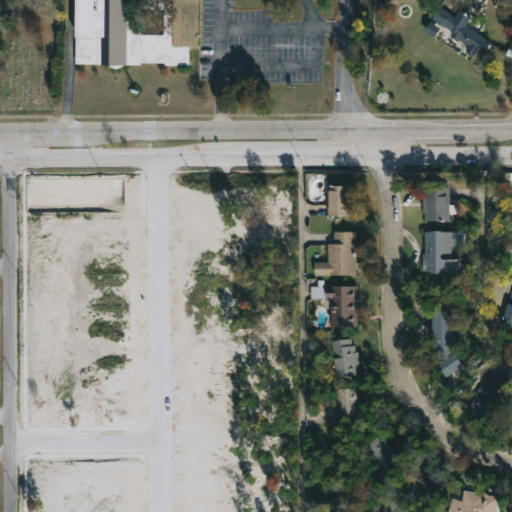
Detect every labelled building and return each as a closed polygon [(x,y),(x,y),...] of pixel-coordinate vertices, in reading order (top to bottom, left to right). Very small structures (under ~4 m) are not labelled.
[(196,0),(196,45),(188,46),(188,64),(165,64),(165,61),(163,60),(138,60),(137,64),(73,63),(74,36),(72,36),(72,0),(196,0)] [(449,13),(453,16),(459,7),(471,15),(465,24),(490,41),(484,51),(479,47),(473,56),(464,49),(467,45),(449,35),(451,31),(432,18),(440,6),(449,13)] [(434,38),(440,28),(430,21),(424,31),(434,38)] [(349,185),(349,215),(340,215),(339,224),(331,224),(331,215),(326,215),(326,204),(318,204),(319,194),(326,194),(326,184),(349,185)] [(448,199),(448,204),(455,204),(455,213),(448,213),(448,221),(424,221),(424,213),(422,213),(422,196),(425,196),(425,187),(448,187),(448,199)] [(450,245),(450,259),(457,259),(457,272),(419,271),(420,263),(422,263),(423,230),(463,231),(463,245),(450,245)] [(263,231),(263,259),(251,259),(251,251),(232,250),(232,248),(227,248),(227,253),(215,253),(216,235),(228,235),(227,237),(232,237),(232,235),(252,236),(252,231),(263,231)] [(355,232),(354,275),(312,275),(312,262),(326,262),(326,243),(332,244),(333,231),(355,232)] [(324,279),(324,286),(355,285),(356,327),(329,326),(329,299),(324,299),(324,298),(308,298),(308,285),(315,285),(315,279),(324,279)] [(511,329),(499,326),(510,289),(511,289),(511,329)] [(451,311),(451,353),(461,366),(444,377),(434,364),(428,360),(428,331),(427,331),(426,325),(430,325),(430,311),(451,311)] [(350,338),(350,345),(353,344),(354,351),(357,351),(359,374),(334,377),(329,340),(350,338)] [(499,381),(508,387),(491,409),(499,415),(491,426),(466,407),(483,383),(487,386),(494,377),(499,381)] [(361,417),(340,420),(336,389),(358,387),(361,417)] [(396,457),(380,471),(360,447),(377,434),(396,457)] [(445,475),(434,496),(404,481),(415,460),(445,475)] [(495,494),(493,511),(445,511),(451,496),(461,499),(462,488),(486,490),(486,492),(495,493),(495,494)]
